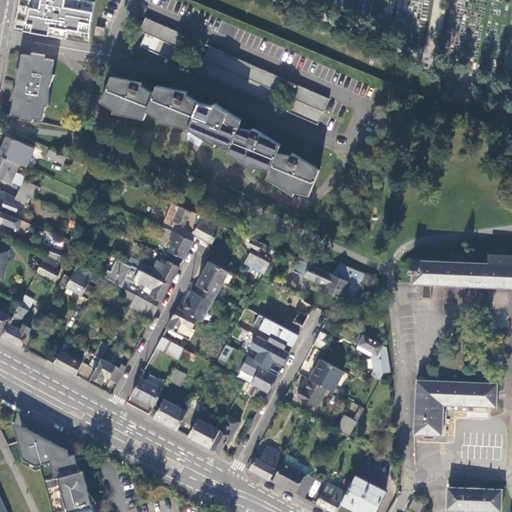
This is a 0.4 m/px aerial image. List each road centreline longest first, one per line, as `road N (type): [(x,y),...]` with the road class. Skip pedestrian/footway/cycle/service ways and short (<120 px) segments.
road 1 (residential): [(231,481),(323,316)]
road 2 (residential): [(113,417),(198,257)]
road 3 (secondary): [(103,437),(227,496)]
road 4 (secondary): [(231,481),(113,417)]
road 5 (secondary): [(113,417),(0,356)]
